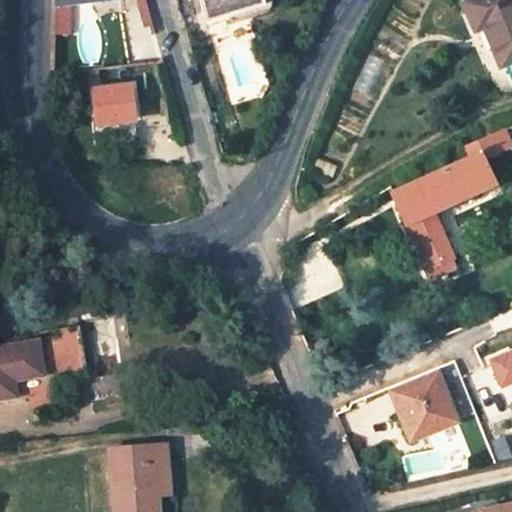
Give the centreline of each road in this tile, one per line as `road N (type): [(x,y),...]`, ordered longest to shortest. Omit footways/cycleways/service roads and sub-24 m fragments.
road 1 (secondary): [(235,222),(199,242),(153,252),(108,242),(72,215),(43,178),(27,117),(24,0)]
road 2 (residential): [(235,222),(350,511)]
road 3 (residential): [(511,97),(499,96),(301,216),(235,222)]
road 4 (secondary): [(346,0),(263,186),(235,222)]
road 5 (residential): [(157,0),(215,186),(235,222)]
